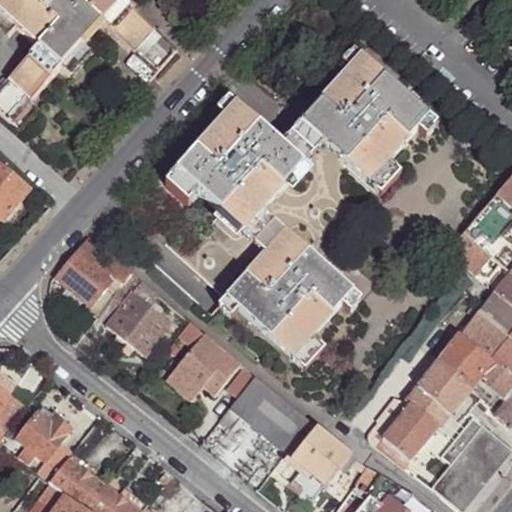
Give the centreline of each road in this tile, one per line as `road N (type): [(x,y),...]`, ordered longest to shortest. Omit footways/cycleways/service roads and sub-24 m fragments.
road 1 (residential): [(244,511),(0,315)]
road 2 (residential): [(82,205),(272,0)]
road 3 (residential): [(0,306),(82,205)]
